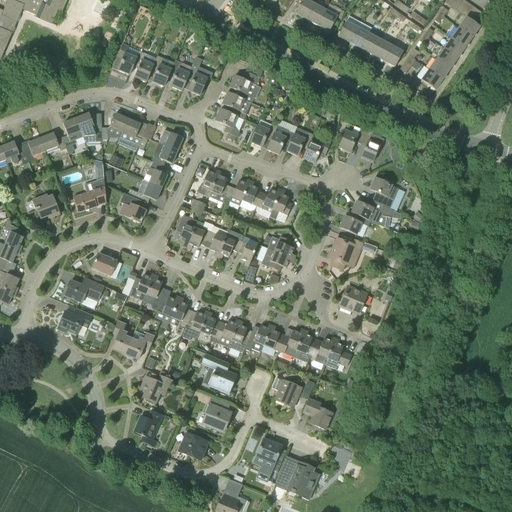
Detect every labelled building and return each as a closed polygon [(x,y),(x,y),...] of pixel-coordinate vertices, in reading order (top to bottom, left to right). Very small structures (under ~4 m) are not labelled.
[(0,0),(0,60),(1,61),(13,34),(0,28),(0,21),(2,16),(17,23),(23,10),(37,16),(36,18),(52,26),(58,11),(63,13),(68,0),(0,0)] [(292,3),(289,0),(284,7),(288,9),(292,3)] [(302,0),(295,14),(307,20),(315,5),(306,0),(302,0)] [(401,9),(409,15),(412,11),(416,5),(408,0),(407,0),(403,5),(401,9)] [(452,0),(449,5),(454,9),(460,0),(452,0)] [(466,2),(463,0),(460,0),(454,9),(459,12),(466,2)] [(401,9),(403,5),(397,1),(394,5),(401,9)] [(464,16),(471,6),(466,2),(459,12),(464,16)] [(307,20),(318,26),(326,11),(315,5),(307,20)] [(476,9),(471,6),(464,16),(467,18),(469,20),(476,9)] [(390,14),(397,18),(400,14),(393,9),(390,14)] [(444,18),(448,11),(444,9),(440,15),(444,18)] [(476,9),(469,20),(474,23),(482,13),(476,9)] [(330,33),(338,17),(326,11),(318,26),(330,33)] [(417,21),(420,17),(412,11),(409,15),(417,21)] [(400,14),(397,18),(394,23),(395,24),(397,21),(402,24),(406,18),(400,14)] [(444,18),(440,15),(435,21),(439,24),(444,18)] [(427,22),(420,17),(417,21),(424,26),(427,22)] [(481,28),(474,23),(469,20),(467,18),(459,29),(473,39),(481,28)] [(359,28),(347,22),(339,38),(350,44),(359,28)] [(412,28),(418,33),(417,33),(420,35),(423,31),(414,24),(412,28)] [(362,50),(370,34),(359,28),(350,44),(362,50)] [(429,39),(433,32),(429,29),(425,36),(429,39)] [(459,29),(452,39),(465,49),(473,39),(459,29)] [(373,56),(381,40),(370,34),(362,50),(373,56)] [(418,46),(422,49),(429,39),(425,36),(418,46)] [(452,39),(444,50),(458,59),(465,49),(452,39)] [(373,56),(384,62),(392,46),(381,40),(373,56)] [(128,47),(123,45),(122,45),(117,58),(123,60),(118,71),(129,76),(134,65),(136,59),(125,54),(128,47)] [(404,52),(392,46),(384,62),(396,68),(404,52)] [(415,50),(410,57),(414,60),(419,53),(415,50)] [(451,70),(458,59),(444,50),(437,60),(451,70)] [(139,52),(136,59),(134,65),(139,67),(135,78),(146,83),(152,69),(153,66),(156,60),(156,59),(139,52)] [(164,88),(170,74),(171,71),(160,66),(163,59),(157,57),(156,59),(156,60),(153,66),(152,69),(157,71),(153,83),(164,88)] [(416,61),(414,60),(410,57),(401,70),(406,74),(416,61)] [(437,60),(430,70),(443,80),(451,70),(437,60)] [(182,92),(188,78),(189,75),(192,68),(175,61),(171,71),(170,74),(175,76),(170,87),(182,92)] [(192,68),(189,75),(188,78),(193,80),(188,92),(200,97),(207,80),(202,77),(205,71),(193,66),(192,68)] [(430,70),(422,81),(436,91),(443,80),(430,70)] [(251,104),(253,99),(255,100),(260,89),(255,87),(258,79),(256,78),(258,74),(252,72),(251,76),(245,73),(242,80),(234,77),(229,89),(241,94),(238,99),(250,104),(251,104)] [(234,110),(231,115),(244,121),(246,115),(250,104),(238,99),(227,94),(222,105),(234,110)] [(244,121),(231,115),(220,111),(215,122),(226,127),(224,132),(237,138),(239,132),(232,129),(237,118),(244,121)] [(83,138),(84,137),(85,139),(90,139),(90,141),(102,141),(102,129),(102,115),(95,115),(90,117),(89,114),(76,119),(83,138)] [(110,128),(123,133),(128,120),(115,115),(110,128)] [(75,141),(76,140),(83,138),(76,119),(63,124),(68,136),(62,138),(67,149),(66,150),(68,156),(72,154),(73,151),(74,151),(72,146),(75,145),(76,142),(75,141)] [(138,148),(143,137),(137,135),(141,126),(128,120),(123,133),(118,144),(137,151),(138,148)] [(148,124),(143,137),(138,148),(144,151),(148,139),(150,140),(155,127),(148,124)] [(267,137),(272,139),(277,127),(272,124),(269,131),(258,126),(250,144),(262,149),(267,137)] [(277,127),(272,139),(267,151),(278,156),(283,144),(289,147),(293,135),(294,135),(294,134),(288,132),(289,131),(277,126),(277,127)] [(360,145),(366,132),(360,130),(357,137),(346,132),(339,149),(350,154),(355,143),(360,145)] [(168,140),(165,146),(178,152),(183,139),(164,131),(161,137),(168,140)] [(366,132),(360,145),(366,147),(361,159),(372,164),(380,146),(368,141),(371,135),(366,132)] [(302,146),(308,148),(310,142),(313,136),(308,133),(305,140),(294,135),(293,135),(289,147),(286,153),(297,157),(302,146)] [(67,149),(62,138),(57,140),(54,134),(41,139),(46,152),(59,147),(61,152),(66,150),(67,149)] [(30,150),(25,153),(29,164),(35,162),(34,157),(46,152),(41,139),(28,144),(30,150)] [(316,145),(310,142),(308,148),(303,160),(314,165),(318,156),(319,157),(321,156),(322,154),(325,156),(330,143),(324,140),(324,139),(318,141),(316,145)] [(29,164),(25,153),(19,155),(15,143),(2,148),(7,161),(8,164),(11,162),(12,164),(13,165),(15,165),(17,165),(18,163),(18,161),(21,160),(22,161),(23,166),(29,164)] [(160,159),(155,157),(153,163),(164,167),(166,162),(172,165),(178,152),(165,146),(160,159)] [(113,156),(110,165),(120,169),(123,160),(113,156)] [(152,177),(149,183),(162,188),(167,176),(161,173),(164,167),(153,163),(150,168),(147,175),(152,177)] [(107,171),(107,183),(115,183),(115,171),(107,171)] [(208,198),(209,197),(220,172),(215,171),(214,175),(208,172),(201,188),(206,190),(204,196),(208,198)] [(224,174),(220,172),(209,197),(224,204),(225,200),(231,187),(225,185),(227,181),(222,178),(224,174)] [(96,207),(106,204),(104,179),(84,186),(86,194),(73,198),(78,214),(85,211),(86,212),(89,211),(89,210),(97,208),(96,207)] [(381,196),(377,205),(390,210),(396,197),(400,198),(405,188),(398,185),(396,189),(375,179),(370,190),(381,196)] [(240,206),(242,201),(251,182),(246,180),(245,184),(239,182),(236,190),(231,187),(225,200),(240,206)] [(255,183),(251,182),(242,201),(257,208),(263,194),(258,192),(258,190),(253,188),(255,183)] [(149,183),(144,196),(143,196),(130,190),(127,196),(148,204),(150,199),(156,201),(162,188),(149,183)] [(257,208),(271,214),(281,191),(277,189),(276,193),(270,191),(268,196),(263,194),(257,208)] [(281,191),(271,214),(270,218),(276,220),(280,213),(288,216),(293,205),(288,203),(289,199),(284,197),(286,192),(281,191)] [(141,224),(146,211),(143,210),(145,204),(124,194),(120,203),(129,207),(125,218),(141,224)] [(60,215),(53,196),(48,197),(47,195),(32,201),(36,211),(37,211),(41,220),(52,215),(53,218),(60,215)] [(194,200),(192,205),(204,211),(206,205),(194,200)] [(358,217),(371,222),(377,225),(380,217),(390,220),(390,219),(393,212),(389,211),(390,210),(377,205),(370,202),(368,207),(356,202),(351,214),(358,217)] [(204,211),(192,205),(190,211),(201,216),(204,211)] [(177,232),(182,234),(179,241),(185,243),(183,247),(187,249),(198,222),(184,216),(177,232)] [(361,225),(368,228),(371,222),(358,217),(356,222),(344,217),(339,228),(357,236),(361,225)] [(198,222),(187,249),(191,251),(193,246),(199,249),(200,245),(205,247),(211,232),(202,228),(204,224),(198,222)] [(18,251),(24,238),(18,236),(20,230),(7,225),(5,231),(11,233),(6,246),(18,251)] [(214,256),(218,258),(226,238),(211,232),(205,247),(210,249),(210,250),(216,252),(214,256)] [(226,238),(218,258),(222,260),(224,256),(229,258),(232,251),(238,253),(242,241),(237,239),(236,241),(226,238)] [(268,249),(294,260),(296,256),(292,255),(294,249),(289,247),(292,242),(281,238),(277,247),(270,244),(268,249)] [(353,268),(360,250),(362,244),(352,240),(350,246),(336,240),(329,259),(333,260),(331,267),(343,272),(345,265),(353,268)] [(242,241),(238,253),(243,255),(241,259),(246,262),(244,266),(249,268),(257,247),(242,241)] [(0,243),(0,264),(5,267),(7,262),(13,264),(18,251),(6,246),(0,243)] [(262,265),(279,272),(282,267),(286,269),(288,263),(293,265),(294,260),(268,249),(267,250),(268,250),(262,265)] [(110,277),(116,262),(98,255),(92,270),(110,277)] [(0,275),(1,276),(0,277),(0,286),(14,293),(20,280),(2,272),(5,267),(0,264),(0,275)] [(141,280),(136,278),(135,280),(129,296),(135,298),(138,291),(147,295),(155,276),(151,274),(149,278),(143,276),(141,280)] [(146,302),(159,307),(162,301),(166,290),(161,288),(163,284),(157,282),(159,277),(155,276),(147,295),(144,301),(145,301),(143,305),(145,305),(146,302)] [(84,279),(81,286),(71,282),(65,296),(82,304),(85,297),(98,302),(104,287),(84,279)] [(0,301),(9,306),(14,293),(0,286),(0,301)] [(367,296),(348,288),(340,307),(353,312),(354,310),(360,312),(367,296)] [(388,295),(385,301),(390,303),(393,298),(388,295)] [(155,319),(169,325),(180,298),(176,296),(174,301),(169,298),(167,303),(162,301),(159,307),(157,312),(158,312),(155,319)] [(181,338),(185,328),(192,312),(187,310),(188,306),(183,304),(184,300),(180,298),(169,325),(178,329),(175,336),(181,338)] [(75,316),(65,312),(59,327),(78,335),(81,327),(87,329),(93,316),(77,310),(75,316)] [(197,314),(192,312),(185,328),(190,330),(189,334),(192,339),(197,341),(208,313),(204,312),(203,315),(197,313),(197,314)] [(213,315),(208,313),(197,341),(197,342),(205,345),(211,344),(211,343),(213,344),(214,343),(222,324),(216,322),(217,321),(211,319),(213,315)] [(219,345),(229,348),(240,321),(235,320),(234,324),(228,321),(226,326),(222,324),(214,343),(219,346),(219,345)] [(113,350),(126,355),(132,339),(126,337),(128,333),(124,332),(127,325),(118,321),(111,339),(116,341),(113,350)] [(244,323),(240,321),(229,348),(243,355),(245,351),(252,332),(247,330),(248,329),(242,327),(244,323)] [(261,354),(264,346),(272,326),(268,324),(266,329),(261,326),(260,329),(255,327),(252,332),(245,351),(250,353),(251,350),(261,354)] [(276,328),(272,326),(264,346),(279,352),(283,341),(278,339),(280,334),(275,332),(276,328)] [(294,358),(305,331),(300,330),(299,333),(293,331),(288,343),(283,341),(279,352),(294,358)] [(302,353),(312,357),(318,341),(313,339),(307,337),(309,333),(305,331),(294,358),(299,360),(302,353)] [(138,342),(132,339),(126,355),(139,361),(144,348),(149,351),(155,338),(147,335),(144,340),(139,338),(138,342)] [(310,360),(325,365),(336,339),(332,338),(330,342),(324,339),(323,343),(318,341),(312,357),(310,360)] [(340,341),(336,339),(325,365),(338,371),(341,364),(348,367),(352,356),(342,352),(344,347),(338,345),(340,341)] [(209,386),(223,392),(229,394),(237,376),(227,372),(231,365),(194,349),(192,351),(205,357),(201,364),(213,369),(210,375),(213,377),(209,386)] [(175,382),(165,378),(160,376),(157,382),(146,377),(143,384),(146,385),(141,397),(157,404),(161,395),(165,397),(168,389),(172,390),(175,382)] [(293,408),(301,389),(276,379),(272,389),(279,392),(276,400),(293,408)] [(308,382),(306,387),(305,387),(300,398),(307,401),(314,384),(308,382)] [(228,422),(226,421),(229,413),(230,414),(233,406),(211,398),(208,405),(210,406),(207,414),(211,416),(207,426),(223,433),(228,422)] [(322,404),(309,399),(304,413),(313,417),(309,424),(326,431),(333,414),(320,408),(322,404)] [(154,426),(158,428),(163,416),(153,411),(149,421),(141,417),(134,432),(142,435),(141,436),(143,437),(141,442),(155,448),(157,442),(149,438),(154,426)] [(201,461),(209,443),(186,434),(179,452),(201,461)] [(274,471),(276,466),(279,468),(281,462),(277,460),(282,447),(264,440),(256,458),(254,463),(274,471)] [(317,483),(320,476),(313,473),(314,469),(296,462),(295,466),(285,462),(278,477),(290,482),(287,490),(310,500),(317,483)] [(217,511),(237,511),(238,511),(239,511),(242,511),(247,501),(238,498),(243,485),(230,480),(224,497),(224,498),(223,501),(221,501),(217,511)]
